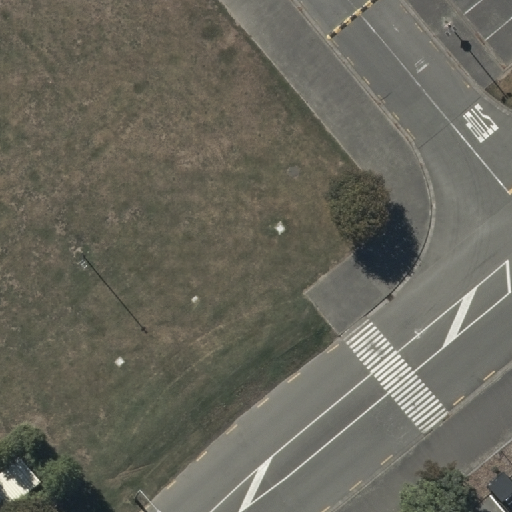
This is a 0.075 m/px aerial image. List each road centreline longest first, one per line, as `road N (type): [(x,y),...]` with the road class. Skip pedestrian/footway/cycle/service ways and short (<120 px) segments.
road 1 (unclassified): [(238,511),(511,289)]
road 2 (unclassified): [(511,194),(352,0)]
